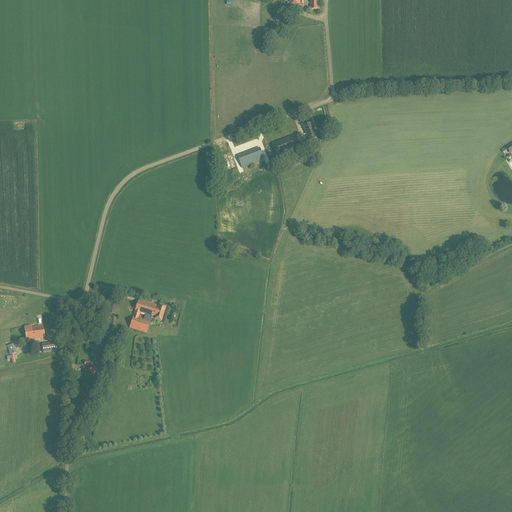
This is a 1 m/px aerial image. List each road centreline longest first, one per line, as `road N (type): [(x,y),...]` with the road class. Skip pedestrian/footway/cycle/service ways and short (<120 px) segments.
road 1 (unclassified): [(83,302),(105,212),(141,169),(356,92),(511,80)]
road 2 (unclassified): [(65,511),(71,354),(83,302)]
